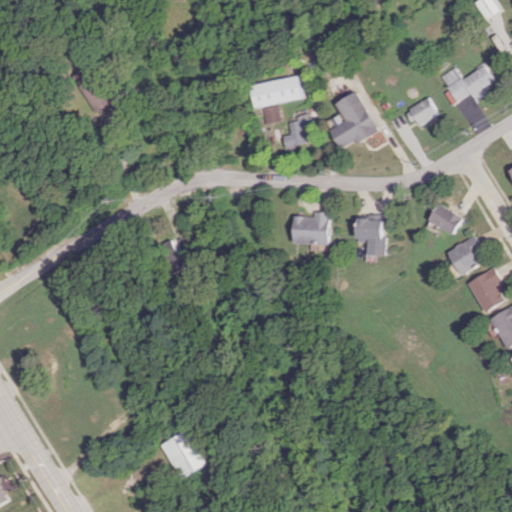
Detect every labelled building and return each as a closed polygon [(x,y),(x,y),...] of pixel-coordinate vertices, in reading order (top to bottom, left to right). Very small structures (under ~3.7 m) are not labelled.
[(487,19),(502,10),(496,0),(480,0),(477,2),(487,19)] [(100,112),(117,102),(95,65),(78,75),(100,112)] [(444,75),(460,101),(473,94),(477,101),(491,93),(487,87),(498,80),(489,65),(465,79),(458,67),(444,75)] [(259,107),(306,97),(301,75),(254,85),(259,107)] [(340,102),(349,121),(335,128),(346,149),(382,130),(361,91),(340,102)] [(442,113),(432,97),(410,110),(419,126),(442,113)] [(266,108),(269,123),(284,121),(281,105),(266,108)] [(287,135),(289,147),(314,143),(311,119),(292,122),(294,134),(287,135)] [(433,222),(459,234),(467,216),(441,203),(433,222)] [(317,216),(297,215),(297,243),(332,244),(333,212),(317,212),(317,216)] [(388,214),(372,214),(372,218),(361,218),(361,240),(370,241),(370,254),(387,255),(388,214)] [(491,261),(478,236),(451,250),(464,275),(491,261)] [(490,312),(511,298),(502,282),(506,280),(498,267),(472,283),(490,312)] [(511,348),(511,308),(495,318),(511,348)] [(18,360),(31,352),(28,347),(45,336),(31,314),(1,333),(18,360)] [(62,399),(77,390),(57,357),(42,366),(62,399)] [(166,443),(184,478),(211,464),(193,429),(166,443)] [(0,507),(11,500),(0,481),(0,507)]
